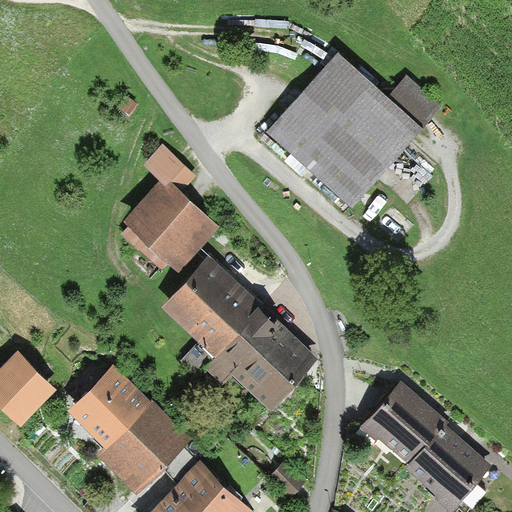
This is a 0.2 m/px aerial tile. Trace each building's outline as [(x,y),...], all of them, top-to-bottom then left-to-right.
[(339,52),(268,132),(352,206),(423,125),(390,96),(339,52)] [(405,79),(390,96),(423,125),(439,108),(405,79)] [(167,179),(183,194),(198,179),(163,147),(144,168),(162,185),(167,179)] [(162,185),(125,223),(131,228),(125,235),(163,271),(169,265),(177,272),(219,228),(183,194),(167,179),(162,185)] [(215,360),(263,307),(265,305),(244,286),(209,254),(159,309),(215,360)] [(263,307),(215,360),(205,370),(223,386),(232,376),(271,413),(320,360),(298,339),(263,307)] [(19,355),(0,373),(0,407),(20,427),(56,391),(19,355)] [(68,414),(107,452),(102,457),(138,492),(190,441),(155,406),(153,407),(113,368),(78,404),(68,414)] [(362,429),(378,443),(381,440),(411,467),(447,427),(450,423),(430,406),(402,382),(362,429)] [(455,511),(493,466),(447,427),(411,467),(408,469),(439,496),(439,502),(450,511),(455,511)] [(211,453),(197,464),(247,511),(291,511),(294,503),(239,448),(221,465),(211,453)] [(283,462),(270,476),(291,496),(304,482),(283,462)] [(150,511),(247,511),(197,464),(150,511)]
